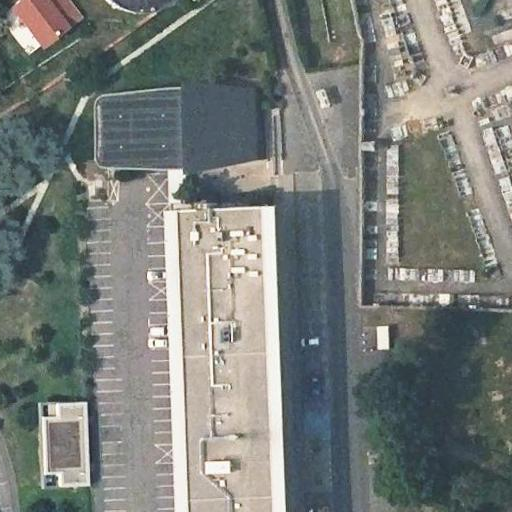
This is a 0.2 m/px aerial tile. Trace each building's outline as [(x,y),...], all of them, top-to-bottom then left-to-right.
[(20,0),(21,0),(8,8),(34,47),(81,15),(70,0),(20,0)] [(118,0),(125,11),(144,0),(118,0)] [(124,92),(110,93),(106,95),(102,96),(99,102),(101,156),(101,159),(103,164),(106,166),(110,167),(169,168),(186,167),(191,168),(192,167),(193,166),(193,164),(193,162),(248,160),(265,159),(264,129),(263,100),(262,89),(245,90),(202,92),(190,93),(190,89),(189,88),(188,87),(161,88),(124,92)] [(186,167),(169,168),(169,204),(187,203),(186,167)] [(202,209),(188,210),(189,228),(189,247),(190,266),(191,284),(191,293),(191,302),(193,358),(194,376),(197,450),(197,451),(198,468),(199,511),(284,511),(283,465),(282,455),(281,431),(280,410),(280,392),(279,373),(278,355),(278,336),(277,318),(275,253),(274,226),(273,207),(219,209),(219,203),(207,203),(207,209),(202,209)] [(85,485),(82,402),(47,403),(47,416),(38,417),(40,473),(49,473),(50,486),(85,485)] [(38,403),(38,417),(47,416),(47,403),(38,403)] [(50,486),(49,473),(40,473),(40,486),(50,486)]
